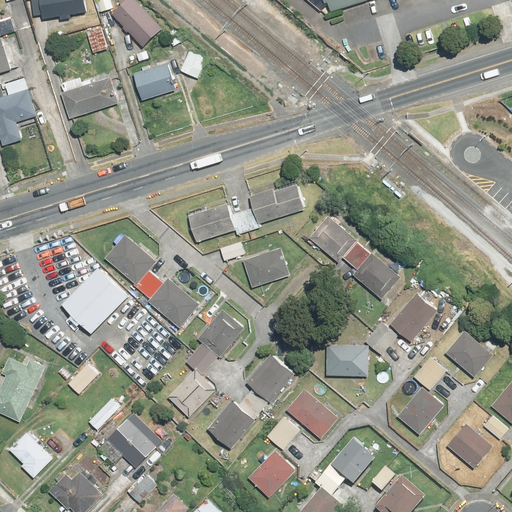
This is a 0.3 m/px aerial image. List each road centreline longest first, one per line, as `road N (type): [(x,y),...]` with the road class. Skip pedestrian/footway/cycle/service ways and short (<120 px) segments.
road 1 (secondary): [(0,221),(511,60)]
road 2 (unknown): [(468,511),(422,459),(362,410)]
